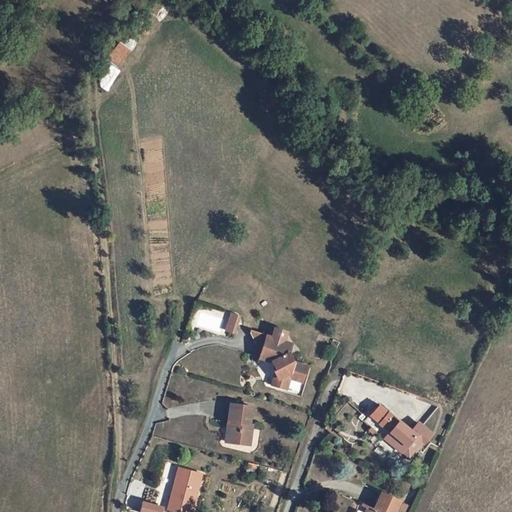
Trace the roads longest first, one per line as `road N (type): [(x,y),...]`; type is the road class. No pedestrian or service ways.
road 1 (track): [(148,0),(96,59),(90,111),(110,283),(118,499)]
road 2 (residential): [(116,511),(174,350)]
